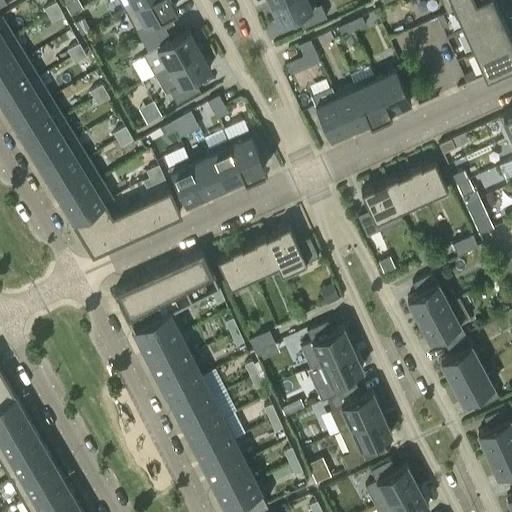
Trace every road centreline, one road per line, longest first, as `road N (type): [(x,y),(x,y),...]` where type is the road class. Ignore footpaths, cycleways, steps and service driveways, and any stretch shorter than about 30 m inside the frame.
road 1 (residential): [(493,511),(342,208),(312,177)]
road 2 (residential): [(312,177),(321,219),(415,439),(455,511)]
road 3 (residential): [(193,511),(77,280)]
road 4 (residential): [(312,177),(77,280)]
road 5 (residential): [(0,322),(113,511)]
road 6 (residential): [(511,85),(312,177)]
road 7 (residential): [(312,177),(288,158),(199,0)]
road 8 (residential): [(243,0),(310,149),(312,177)]
road 9 (residential): [(77,280),(0,148)]
